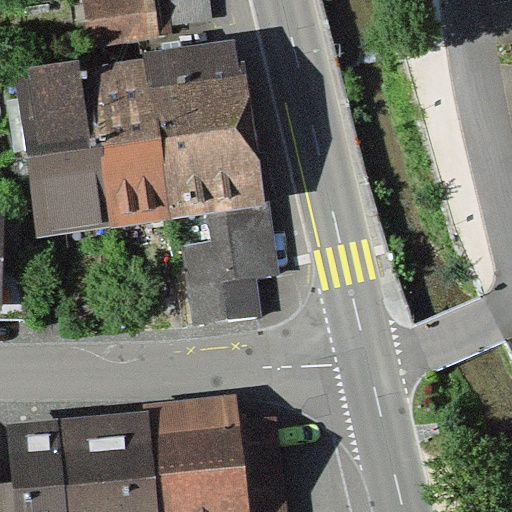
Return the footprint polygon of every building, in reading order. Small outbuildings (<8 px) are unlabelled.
[(172,37),(171,23),(157,24),(155,0),(83,0),(88,45),(172,37)] [(210,0),(155,0),(157,24),(171,23),(212,19),(210,0)] [(242,39),(143,52),(144,57),(149,94),(155,93),(161,136),(254,123),(242,39)] [(144,57),(81,66),(92,145),(100,144),(111,226),(172,218),(161,136),(155,93),(149,94),(144,57)] [(80,59),(15,68),(37,236),(111,226),(100,144),(92,145),(81,66),(80,59)] [(265,204),(254,123),(161,136),(172,218),(205,212),(265,204)] [(271,203),(265,204),(205,212),(210,242),(183,246),(194,325),(263,316),(257,277),(281,274),(271,203)] [(249,511),(239,418),(237,394),(143,402),(144,410),(150,410),(158,511),(249,511)] [(144,410),(7,422),(12,481),(0,482),(0,511),(158,511),(150,410),(144,410)] [(286,511),(278,415),(239,418),(249,511),(286,511)]
